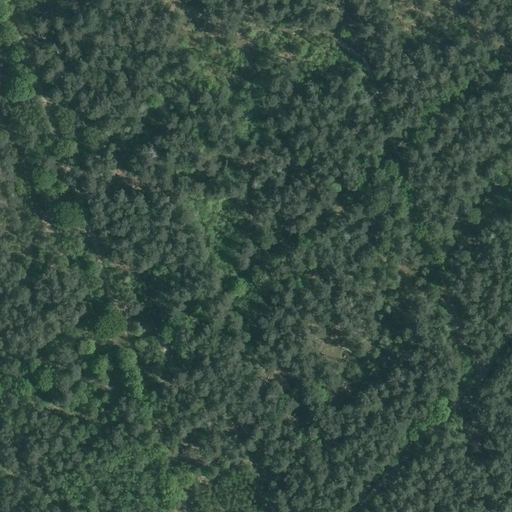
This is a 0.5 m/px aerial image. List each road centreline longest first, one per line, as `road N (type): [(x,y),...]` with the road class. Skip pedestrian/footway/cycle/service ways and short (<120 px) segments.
road 1 (track): [(6,0),(127,339)]
road 2 (track): [(353,511),(479,375)]
road 3 (track): [(127,339),(186,511)]
